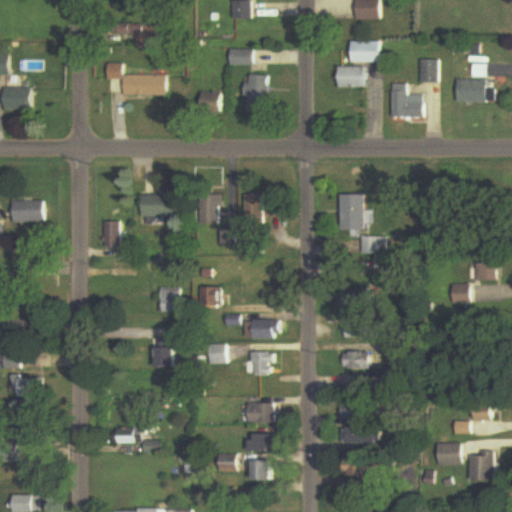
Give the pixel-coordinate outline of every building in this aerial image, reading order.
[(385,0),(360,0),(361,21),(385,21),(385,0)] [(237,19),(256,19),(256,2),(237,2),(237,19)] [(116,36),(160,37),(160,25),(116,24),(116,36)] [(386,64),(386,42),(356,42),(356,64),(386,64)] [(259,50),(235,50),(235,66),(259,66),(259,50)] [(1,76),(15,76),(15,57),(1,57),(1,76)] [(443,84),(443,61),(424,61),(424,84),(443,84)] [(130,97),(174,98),(174,76),(130,76),(130,65),(113,65),(113,79),(130,79),(130,97)] [(371,68),(344,68),(344,89),(371,89),(371,68)] [(275,77),(255,77),(255,109),(274,109),(275,77)] [(462,104),(499,104),(499,89),(493,89),(493,81),(462,81),(462,104)] [(413,95),(413,85),(396,85),(396,119),(429,119),(429,95),(413,95)] [(40,89),(10,89),(10,112),(40,112),(40,89)] [(227,196),(206,195),(206,226),(227,226),(227,196)] [(251,228),(270,228),(270,196),(251,195),(251,228)] [(347,195),(347,231),(371,231),(371,195),(347,195)] [(147,196),(147,219),(184,219),(184,196),(147,196)] [(51,223),(51,201),(20,201),(20,223),(51,223)] [(109,223),(109,249),(127,249),(127,223),(109,223)] [(0,246),(7,247),(8,226),(0,225),(0,246)] [(241,246),(241,231),(226,232),(226,246),(241,246)] [(389,238),(366,239),(367,255),(390,255),(389,238)] [(503,282),(503,264),(483,264),(483,282),(503,282)] [(476,286),(457,286),(457,305),(476,305),(476,286)] [(186,314),(186,289),(166,289),(166,314),(186,314)] [(228,289),(207,289),(207,305),(228,305),(228,289)] [(350,308),(376,308),(376,291),(350,291),(350,308)] [(245,317),(232,317),(232,326),(245,326),(245,317)] [(250,339),(288,339),(288,322),(250,322),(250,339)] [(352,340),(383,340),(383,324),(352,324),(352,340)] [(182,368),(182,347),(173,347),(173,339),(161,339),(161,368),(182,368)] [(233,364),(233,345),(216,345),(216,364),(233,364)] [(282,353),(259,353),(259,377),(282,377),(282,353)] [(350,370),(377,370),(377,353),(350,353),(350,370)] [(26,369),(26,356),(10,356),(10,369),(26,369)] [(380,393),(380,375),(359,375),(359,393),(380,393)] [(50,378),(18,378),(18,400),(50,400),(50,378)] [(349,421),(380,421),(380,402),(349,402),(349,421)] [(478,423),(502,423),(502,403),(478,403),(478,423)] [(281,425),(281,404),(254,404),(254,425),(281,425)] [(476,435),(476,423),(461,423),(461,435),(476,435)] [(124,444),(149,444),(149,429),(124,429),(124,444)] [(385,429),(352,429),(352,447),(385,447),(385,429)] [(284,435),(256,435),(256,453),(284,453),(284,435)] [(168,442),(152,442),(152,453),(168,453),(168,442)] [(444,467),(468,467),(468,444),(444,444),(444,467)] [(501,482),(501,453),(476,453),(476,482),(501,482)] [(373,458),(350,458),(350,478),(373,478),(373,458)] [(280,462),(257,462),(257,481),(280,481),(280,462)] [(44,511),(45,497),(18,497),(18,511),(44,511)]
